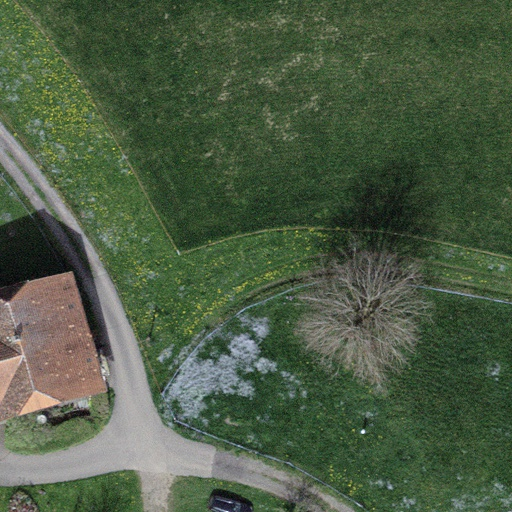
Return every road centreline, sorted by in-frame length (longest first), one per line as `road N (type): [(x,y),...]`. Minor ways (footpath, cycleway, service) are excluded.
road 1 (track): [(144,394),(215,311),(374,270),(511,293)]
road 2 (track): [(136,443),(302,487),(332,511)]
